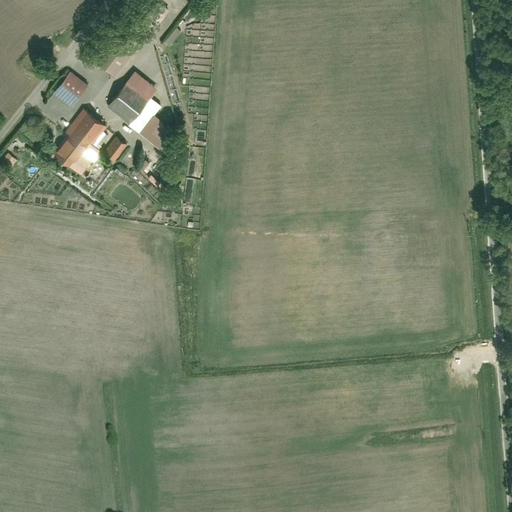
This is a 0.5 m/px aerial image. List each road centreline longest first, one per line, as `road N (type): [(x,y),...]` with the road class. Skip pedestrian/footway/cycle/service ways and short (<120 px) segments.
road 1 (residential): [(506,511),(473,0)]
road 2 (residential): [(110,0),(0,143)]
